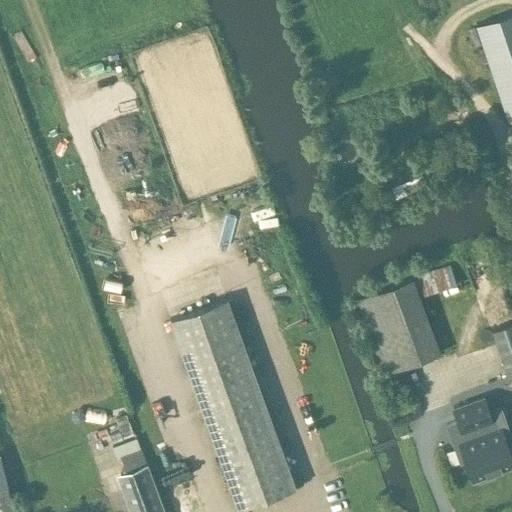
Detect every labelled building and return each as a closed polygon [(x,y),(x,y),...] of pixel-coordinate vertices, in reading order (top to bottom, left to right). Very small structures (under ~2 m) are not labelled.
[(511,17),(479,30),(499,86),(511,81),(511,17)] [(511,81),(499,86),(510,118),(511,117),(511,81)] [(260,203),(235,212),(242,232),(267,223),(260,203)] [(438,354),(410,279),(351,302),(379,376),(438,354)] [(294,486),(226,297),(169,318),(237,506),(294,486)] [(511,322),(492,329),(508,374),(511,372),(511,322)] [(459,442),(454,444),(460,461),(466,459),(473,479),(478,477),(479,481),(494,476),(492,472),(511,464),(511,457),(507,444),(511,442),(511,440),(506,425),(501,427),(497,417),(492,420),(483,396),(453,407),(462,431),(456,433),(459,442)] [(113,444),(117,457),(142,449),(137,436),(113,444)] [(118,473),(131,511),(163,511),(147,463),(118,473)] [(0,511),(13,511),(6,485),(0,486),(0,511)]
